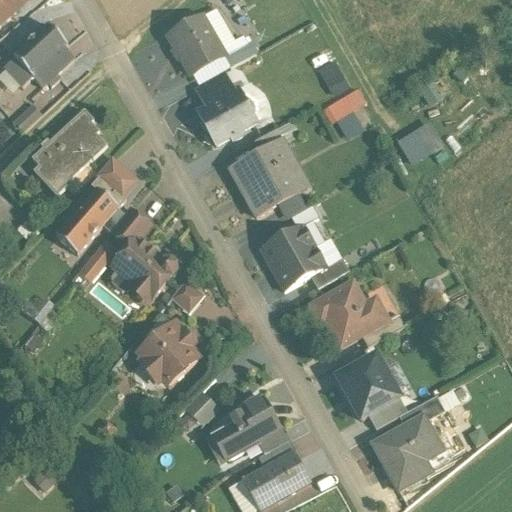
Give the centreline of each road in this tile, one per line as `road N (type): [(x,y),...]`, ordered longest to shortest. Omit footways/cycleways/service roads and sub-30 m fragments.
road 1 (residential): [(79,0),(365,511)]
road 2 (track): [(392,125),(376,112),(316,0)]
